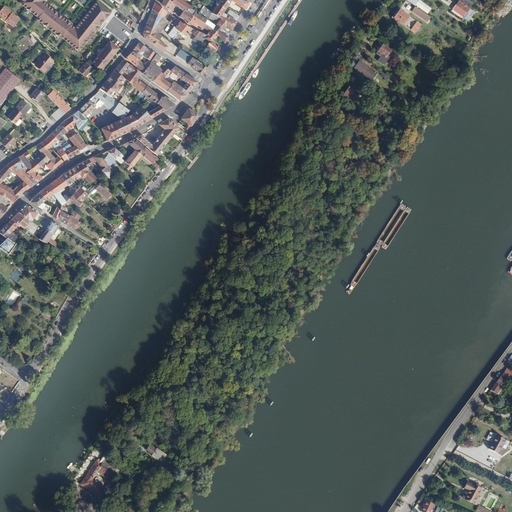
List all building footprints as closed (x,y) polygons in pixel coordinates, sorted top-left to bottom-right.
[(61,36),(80,51),(95,33),(102,25),(101,25),(105,21),(111,13),(97,1),(75,28),(71,24),(71,23),(44,1),(44,0),(21,0),(20,3),(39,17),(37,19),(60,37),(61,36)] [(164,0),(161,4),(168,9),(172,2),(169,0),(164,0)] [(176,6),(184,11),(186,13),(188,11),(190,7),(180,0),(172,0),(172,2),(168,9),(172,12),(176,6)] [(216,3),(225,10),(227,7),(230,3),(234,5),(235,3),(231,1),(230,0),(220,0),(219,2),(218,1),(217,2),(216,3)] [(231,0),(231,1),(235,3),(244,9),(246,6),(247,3),(242,0),(231,0)] [(455,0),(443,0),(442,2),(450,8),(456,0),(455,0)] [(460,0),(458,0),(454,5),(465,14),(470,7),(460,0)] [(153,10),(160,16),(165,10),(156,3),(153,10)] [(225,10),(216,3),(215,4),(215,5),(216,6),(211,13),(220,19),(231,25),(234,26),(235,24),(237,21),(238,18),(239,17),(230,11),(226,15),(223,13),(225,10)] [(0,16),(13,27),(20,19),(4,6),(0,11),(0,16)] [(214,20),(218,22),(215,25),(223,31),(225,28),(231,31),(232,29),(234,26),(231,25),(220,19),(211,13),(209,11),(202,6),(200,12),(209,19),(209,20),(212,22),(214,20)] [(426,22),(430,17),(414,6),(411,11),(426,22)] [(153,10),(146,25),(147,25),(158,33),(167,22),(162,17),(160,16),(153,10)] [(182,14),(180,16),(188,22),(192,17),(186,13),(184,11),(182,14)] [(394,19),(414,33),(420,25),(400,11),(394,19)] [(166,12),(162,17),(167,22),(169,23),(170,23),(173,19),(175,18),(166,12)] [(192,17),(204,24),(212,29),(214,26),(198,16),(197,17),(194,15),(192,17)] [(187,23),(196,27),(197,25),(202,28),(202,27),(204,24),(192,17),(188,22),(187,23)] [(174,28),(168,36),(174,41),(179,34),(178,34),(180,32),(186,36),(191,29),(179,21),(178,23),(179,24),(176,29),(174,28)] [(206,35),(213,41),(214,40),(215,39),(218,36),(212,29),(204,24),(202,27),(204,29),(209,32),(208,33),(207,34),(206,35)] [(158,33),(147,25),(144,34),(145,38),(151,42),(165,51),(168,46),(162,42),(159,40),(162,36),(158,33)] [(212,29),(218,36),(224,42),(224,43),(226,40),(228,37),(221,32),(223,31),(215,25),(214,26),(212,29)] [(195,41),(205,49),(209,43),(203,39),(206,35),(201,33),(197,38),(195,41)] [(203,39),(209,43),(205,49),(213,54),(218,46),(213,41),(206,35),(203,39)] [(16,43),(21,51),(32,44),(27,36),(16,43)] [(100,72),(118,49),(109,41),(91,65),(100,72)] [(135,48),(133,51),(140,57),(142,55),(143,53),(147,48),(139,43),(135,48)] [(382,45),(377,52),(384,57),(389,50),(382,45)] [(181,49),(177,55),(187,62),(191,56),(181,49)] [(148,54),(146,57),(149,60),(155,53),(151,50),(148,54)] [(130,54),(136,58),(138,60),(140,57),(133,51),(130,54)] [(45,54),(36,65),(44,72),(53,61),(45,54)] [(130,54),(126,59),(132,63),(136,58),(130,54)] [(147,67),(157,74),(160,69),(159,68),(155,65),(161,57),(157,54),(150,63),(147,67)] [(196,60),(191,56),(187,62),(189,63),(189,64),(192,66),(196,60)] [(136,58),(132,63),(136,66),(140,61),(138,60),(136,58)] [(118,67),(115,71),(122,76),(123,74),(122,73),(126,68),(127,70),(125,74),(128,76),(129,75),(134,79),(138,77),(141,72),(135,68),(130,65),(124,60),(118,67)] [(192,66),(192,67),(203,75),(207,68),(196,60),(192,66)] [(358,60),(353,68),(370,80),(375,72),(358,60)] [(136,66),(144,72),(147,67),(150,63),(148,61),(145,65),(140,61),(136,66)] [(84,79),(92,70),(84,63),(76,72),(84,79)] [(197,82),(170,63),(162,70),(160,69),(157,74),(153,81),(167,91),(180,100),(186,95),(197,82)] [(143,73),(153,81),(157,74),(147,67),(144,72),(143,73)] [(6,69),(0,76),(0,104),(1,105),(21,80),(6,69)] [(106,80),(102,86),(99,89),(112,97),(126,80),(125,79),(122,76),(115,71),(113,73),(107,80),(106,80)] [(382,72),(380,75),(386,80),(388,77),(382,72)] [(125,79),(126,80),(131,84),(132,85),(139,80),(138,77),(134,79),(129,75),(128,76),(125,79)] [(132,85),(140,92),(141,93),(147,87),(139,80),(132,85)] [(147,87),(141,93),(146,96),(143,100),(149,104),(151,100),(153,102),(158,95),(155,93),(147,86),(147,87)] [(37,88),(31,96),(38,102),(45,94),(43,92),(37,88)] [(347,88),(342,95),(344,96),(346,97),(351,91),(347,88)] [(99,90),(84,105),(91,112),(95,108),(97,109),(99,107),(100,108),(104,105),(123,119),(130,110),(112,97),(99,89),(99,90)] [(47,96),(59,109),(64,114),(70,109),(53,91),(49,95),(47,96)] [(161,97),(156,104),(158,105),(164,110),(169,107),(171,105),(172,105),(174,104),(165,96),(163,98),(161,97)] [(23,100),(17,108),(25,115),(32,107),(23,100)] [(155,108),(161,112),(164,110),(158,105),(156,104),(153,102),(151,100),(149,104),(154,107),(155,108)] [(72,116),(75,124),(77,129),(88,120),(85,117),(91,112),(84,105),(80,110),(72,116)] [(141,107),(133,116),(132,115),(101,129),(103,134),(106,141),(130,130),(156,114),(161,112),(155,108),(152,109),(146,113),(144,111),(141,107)] [(21,121),(25,116),(15,108),(7,117),(14,124),(18,119),(21,121)] [(188,108),(181,119),(187,123),(184,128),(187,130),(190,126),(198,115),(188,108)] [(59,109),(51,116),(56,121),(64,114),(59,109)] [(61,124),(65,132),(68,130),(75,124),(72,116),(65,120),(61,124)] [(136,139),(156,155),(178,128),(168,119),(159,125),(165,130),(152,146),(141,136),(136,139)] [(56,129),(61,135),(65,132),(61,124),(56,129)] [(51,133),(57,139),(61,135),(56,129),(51,133)] [(65,132),(61,135),(67,142),(70,140),(71,139),(69,137),(65,132)] [(44,141),(40,143),(46,150),(50,147),(52,145),(55,141),(57,139),(51,133),(46,139),(44,141)] [(70,142),(74,146),(71,148),(75,153),(81,150),(81,149),(86,146),(77,135),(75,136),(74,134),(72,136),(69,137),(71,139),(70,140),(71,141),(70,142)] [(9,135),(1,142),(3,144),(6,147),(8,149),(16,141),(9,135)] [(122,145),(132,154),(135,150),(138,153),(141,155),(143,152),(146,149),(134,140),(122,145)] [(55,141),(52,145),(56,150),(57,151),(61,148),(60,148),(58,145),(58,144),(56,143),(55,141)] [(61,148),(67,158),(71,156),(75,153),(71,148),(67,142),(60,148),(61,148)] [(48,159),(55,167),(63,161),(58,156),(55,158),(46,150),(40,143),(36,146),(42,153),(48,159)] [(57,151),(63,161),(67,158),(61,148),(57,151)] [(110,155),(115,159),(121,164),(121,163),(124,160),(121,159),(124,156),(114,148),(106,152),(108,153),(110,155)] [(146,155),(144,158),(150,163),(151,164),(156,158),(146,149),(143,152),(146,155)] [(22,165),(23,168),(24,169),(29,176),(30,175),(37,181),(42,178),(35,171),(39,167),(34,160),(30,164),(26,158),(30,155),(28,151),(18,157),(18,158),(22,165)] [(34,160),(39,167),(41,165),(43,163),(48,159),(42,153),(37,157),(34,160)] [(132,154),(123,164),(122,165),(129,170),(139,157),(141,155),(138,153),(135,157),(132,154)] [(103,168),(101,170),(109,178),(114,173),(113,171),(109,166),(104,161),(102,159),(99,155),(93,157),(100,165),(103,168)] [(110,155),(104,161),(109,166),(115,159),(110,155)] [(139,157),(148,165),(150,163),(144,158),(141,155),(139,157)] [(23,168),(22,165),(18,158),(5,167),(0,172),(0,192),(7,198),(6,200),(11,204),(19,195),(30,187),(37,181),(30,175),(29,176),(24,169),(23,168)] [(43,163),(50,171),(55,167),(48,159),(43,163)] [(83,162),(74,167),(78,173),(80,175),(84,172),(84,173),(89,169),(87,167),(83,162)] [(66,172),(73,181),(80,176),(80,175),(78,173),(74,167),(66,172)] [(84,172),(80,175),(80,176),(82,179),(84,177),(89,183),(93,180),(96,178),(89,169),(84,173),(84,172)] [(60,176),(67,185),(72,182),(73,183),(74,182),(73,181),(66,172),(60,176)] [(52,182),(47,186),(56,197),(62,204),(65,202),(66,201),(62,197),(60,195),(56,192),(67,185),(60,176),(52,182)] [(67,185),(71,189),(75,192),(76,191),(73,187),(76,185),(74,182),(73,183),(72,182),(67,185)] [(76,191),(75,192),(83,200),(90,193),(88,191),(82,185),(79,188),(76,191)] [(95,189),(106,199),(111,194),(104,187),(103,188),(99,185),(95,189)] [(40,192),(43,196),(42,197),(45,200),(47,199),(51,195),(53,199),(56,197),(47,186),(40,192)] [(62,197),(66,201),(67,200),(69,198),(71,195),(68,191),(62,197)] [(31,199),(30,201),(47,212),(49,210),(50,206),(42,202),(45,200),(42,197),(43,196),(40,192),(37,194),(33,198),(31,199)] [(71,195),(69,198),(77,205),(80,202),(83,200),(75,192),(71,195)] [(20,211),(11,221),(13,225),(15,224),(19,227),(23,230),(29,222),(32,220),(33,221),(38,213),(25,205),(20,211)] [(60,210),(58,219),(66,223),(71,216),(64,213),(60,210)] [(71,216),(66,223),(74,229),(77,228),(78,226),(78,222),(76,221),(80,215),(75,210),(71,216)] [(11,221),(4,228),(7,231),(8,231),(11,234),(12,232),(14,231),(17,228),(18,228),(19,227),(15,224),(13,225),(11,221)] [(50,221),(45,229),(46,230),(53,235),(59,226),(50,221)] [(0,232),(0,234),(5,238),(6,240),(12,244),(17,239),(11,234),(8,231),(7,231),(4,228),(0,232)] [(46,230),(42,236),(39,240),(46,245),(48,242),(50,239),(52,235),(53,235),(46,230)] [(48,242),(55,247),(57,243),(55,242),(50,239),(48,242)] [(0,250),(7,256),(8,255),(15,246),(12,244),(6,240),(5,241),(0,245),(0,250)] [(12,306),(19,294),(14,290),(6,303),(12,306)] [(54,291),(48,299),(61,309),(66,300),(54,291)] [(504,373),(500,379),(505,383),(506,383),(510,377),(504,373)] [(500,379),(492,392),(496,394),(501,387),(502,388),(502,387),(505,383),(500,379)] [(501,387),(496,394),(499,396),(504,388),(503,387),(502,387),(502,388),(501,387)] [(511,445),(501,439),(496,447),(493,454),(506,461),(511,449),(511,445)] [(147,450),(153,455),(156,450),(156,449),(150,445),(147,450)] [(97,461),(81,485),(99,497),(104,489),(92,481),(97,473),(111,481),(114,476),(101,467),(102,465),(97,461)] [(105,466),(117,473),(120,468),(118,467),(118,468),(108,461),(105,466)] [(122,475),(131,481),(133,477),(125,471),(122,475)] [(469,491),(467,495),(464,494),(462,498),(473,503),(479,489),(468,484),(465,490),(469,491)] [(425,501),(419,511),(429,511),(433,505),(425,501)] [(434,505),(432,509),(436,511),(435,511),(438,511),(439,511),(441,506),(433,502),(434,505)]
